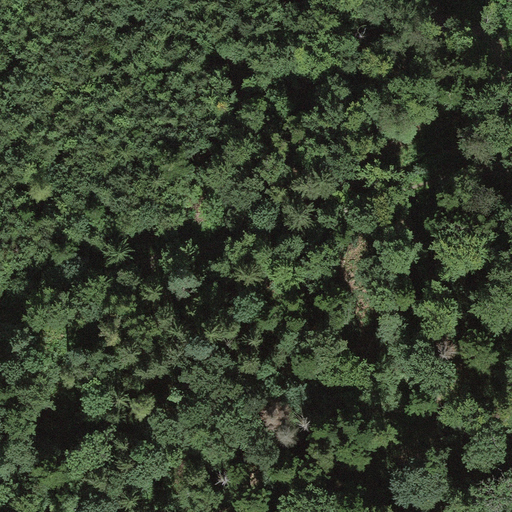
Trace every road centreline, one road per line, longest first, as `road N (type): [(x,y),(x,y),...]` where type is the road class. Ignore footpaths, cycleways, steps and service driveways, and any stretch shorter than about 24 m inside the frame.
road 1 (track): [(0,318),(106,275),(192,249),(280,237),(511,163)]
road 2 (track): [(192,249),(252,215),(511,119)]
road 3 (track): [(256,511),(324,481),(511,358)]
road 4 (track): [(200,0),(0,156)]
